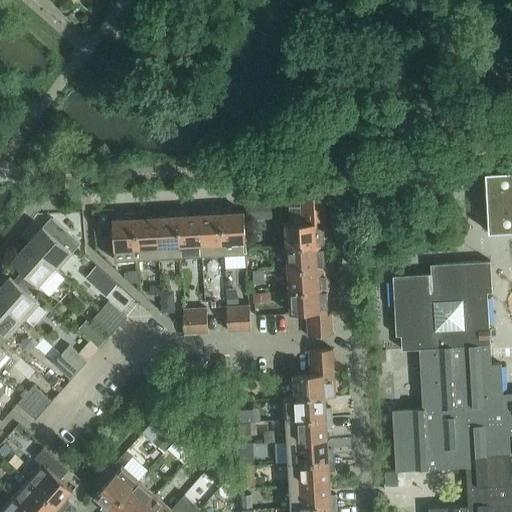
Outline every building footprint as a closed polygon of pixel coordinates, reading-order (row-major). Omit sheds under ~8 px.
[(511,172),(486,174),(489,233),(511,231),(511,172)] [(301,199),(301,210),(325,209),(325,197),(301,198),(301,199)] [(271,202),(247,203),(248,219),(272,218),(271,202)] [(231,207),(221,208),(224,255),(247,253),(244,212),(232,213),(231,207)] [(211,214),(200,215),(202,256),(224,255),(221,208),(211,209),(211,214)] [(285,225),(286,247),(327,246),(325,209),(301,210),(302,224),(285,225)] [(188,210),(178,211),(181,257),(202,256),(200,215),(189,216),(188,210)] [(168,217),(157,217),(159,258),(181,257),(178,211),(168,211),(168,217)] [(145,212),(135,213),(137,259),(159,258),(157,217),(145,218),(145,212)] [(137,259),(135,213),(125,214),(125,219),(112,220),(115,261),(137,259)] [(44,228),(43,227),(27,245),(57,271),(81,244),(53,219),(44,228)] [(57,271),(27,245),(12,262),(41,288),(48,294),(51,294),(65,278),(57,271)] [(283,267),(283,270),(334,267),(334,260),(328,260),(327,246),(286,247),(287,266),(283,267)] [(401,335),(402,350),(419,349),(423,408),(393,410),(396,470),(396,471),(466,467),(468,506),(428,508),(428,511),(511,511),(511,393),(503,394),(502,364),(492,364),(490,346),(491,346),(491,344),(490,344),(490,338),(491,338),(491,329),(490,329),(487,292),(492,292),(490,261),(431,264),(431,274),(393,276),(396,336),(401,335)] [(334,267),(283,270),(283,273),(288,272),(289,291),(330,289),(329,274),(334,274),(334,267)] [(137,270),(128,271),(129,282),(139,282),(137,270)] [(263,271),(254,271),(254,284),(264,283),(263,271)] [(10,277),(0,288),(0,299),(24,321),(40,304),(10,277)] [(105,277),(97,286),(107,295),(115,286),(105,277)] [(159,286),(149,286),(149,294),(159,294),(159,286)] [(330,289),(289,291),(290,314),(307,313),(331,311),(330,289)] [(267,292),(255,293),(255,302),(267,302),(267,292)] [(237,295),(226,296),(227,305),(238,304),(237,295)] [(24,321),(0,299),(0,331),(8,339),(24,321)] [(109,301),(101,310),(119,327),(127,317),(109,301)] [(240,331),(238,306),(227,307),(228,331),(240,331)] [(250,306),(238,306),(240,331),(251,330),(250,306)] [(207,308),(195,309),(197,333),(208,332),(207,308)] [(197,333),(195,309),(184,310),(185,334),(197,333)] [(119,327),(101,310),(93,319),(111,336),(119,327)] [(331,311),(307,313),(307,325),(331,323),(331,311)] [(331,323),(307,325),(308,336),(332,335),(331,323)] [(70,345),(62,354),(80,371),(88,362),(70,345)] [(309,351),(310,362),(334,361),(333,349),(309,351)] [(378,351),(378,363),(387,362),(386,350),(378,351)] [(80,371),(62,354),(53,364),(72,380),(80,371)] [(334,361),(310,362),(310,375),(334,373),(334,361)] [(293,376),(295,397),(295,398),(325,396),(325,397),(336,397),(334,373),(310,375),(293,376)] [(34,386),(26,395),(44,411),(52,402),(34,386)] [(44,411),(26,395),(18,404),(36,420),(44,411)] [(284,398),(285,420),(332,417),(331,407),(326,408),(325,397),(325,396),(295,398),(295,397),(284,398)] [(332,417),(285,420),(287,442),(327,439),(327,428),(332,428),(332,417)] [(250,422),(238,423),(239,435),(250,434),(250,422)] [(168,428),(154,443),(164,452),(178,437),(168,428)] [(327,439),(287,442),(288,463),(334,461),(334,450),(328,451),(327,439)] [(5,444),(0,449),(0,452),(5,456),(11,449),(5,444)] [(41,464),(27,480),(62,511),(69,503),(65,500),(73,490),(60,479),(68,470),(44,448),(42,451),(35,458),(41,464)] [(252,450),(239,451),(240,466),(253,466),(252,450)] [(334,461),(288,463),(289,485),(330,483),(329,471),(335,471),(334,461)] [(116,472),(111,468),(95,486),(100,490),(95,497),(104,505),(100,509),(103,511),(111,511),(139,481),(122,466),(116,472)] [(226,480),(210,466),(204,472),(221,487),(226,480)] [(241,485),(254,484),(253,466),(240,466),(241,485)] [(397,471),(385,472),(385,487),(398,486),(397,471)] [(27,480),(13,496),(30,511),(61,511),(62,511),(27,480)] [(139,481),(111,511),(140,511),(155,495),(139,481)] [(330,483),(289,485),(290,507),(337,505),(336,494),(331,495),(330,483)] [(155,495),(140,511),(169,511),(171,510),(155,495)] [(171,510),(169,511),(198,511),(200,509),(184,495),(171,510)] [(30,511),(13,496),(0,510),(0,511),(30,511)] [(243,496),(243,508),(252,508),(251,496),(243,496)]
